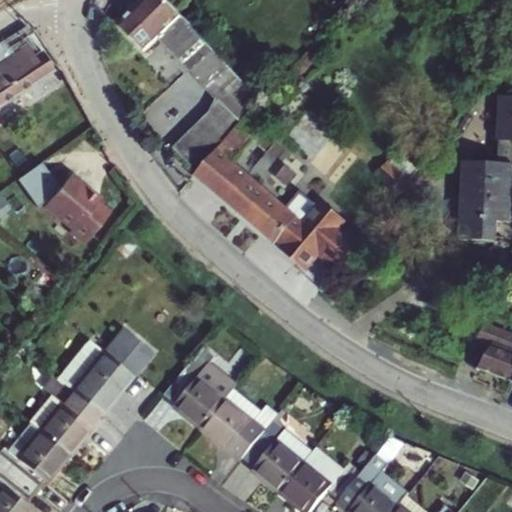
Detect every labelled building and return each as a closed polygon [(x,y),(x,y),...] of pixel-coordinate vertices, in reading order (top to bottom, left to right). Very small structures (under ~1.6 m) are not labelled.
[(158,41),(182,18),(164,0),(140,0),(115,24),(144,54),(158,41)] [(182,18),(158,41),(189,73),(214,100),(209,111),(172,149),(196,173),(217,149),(222,143),(251,108),(253,110),(260,102),(213,52),(205,43),(182,18)] [(0,37),(0,101),(53,64),(42,49),(34,55),(22,38),(30,33),(24,24),(0,37)] [(317,42),(287,72),(296,82),(326,52),(317,42)] [(498,143),(511,143),(511,98),(498,97),(496,142),(498,143)] [(222,143),(217,149),(233,162),(238,156),(267,122),(253,110),(251,108),(222,143)] [(497,164),(511,165),(511,163),(511,143),(498,143),(497,164)] [(217,149),(196,173),(193,177),(274,246),(298,218),(285,207),(262,187),(248,176),(233,162),(217,149)] [(388,162),(375,176),(397,196),(410,182),(388,162)] [(511,165),(497,164),(461,162),(458,241),(497,243),(498,224),(511,224),(511,195),(511,165)] [(82,188),(64,173),(37,205),(65,228),(65,233),(77,244),(103,214),(89,203),(79,194),(81,192),(82,188)] [(93,198),(82,188),(81,192),(79,194),(89,203),(93,198)] [(298,218),(274,246),(276,248),(306,274),(321,258),(338,274),(364,245),(345,228),(349,225),(320,198),(315,204),(300,192),(285,207),(298,218)] [(511,350),(511,334),(486,325),(476,341),(491,347),(493,344),(511,350)] [(88,429),(140,366),(111,342),(91,365),(81,356),(49,395),(59,404),(88,429)] [(511,350),(493,344),(491,347),(476,371),(511,384),(511,350)] [(186,372),(154,410),(168,421),(166,423),(190,443),(213,414),(223,402),(199,382),(207,373),(193,363),(186,372)] [(88,429),(59,404),(49,395),(37,410),(48,418),(28,442),(57,467),(88,429)] [(213,414),(190,443),(232,476),(255,449),(256,447),(213,414)] [(28,442),(14,431),(0,448),(0,466),(5,471),(0,477),(0,483),(25,505),(57,467),(28,442)] [(271,510),(295,482),(308,466),(267,434),(256,447),(255,449),(232,476),(244,484),(241,487),(271,510)] [(295,482),(271,510),(272,511),(311,511),(314,509),(317,511),(334,511),(350,493),(336,482),(320,502),(295,482)] [(0,511),(19,511),(25,505),(0,483),(0,511)] [(397,511),(401,508),(373,486),(367,494),(357,485),(350,493),(334,511),(397,511)] [(431,511),(408,493),(400,503),(411,511),(431,511)]
